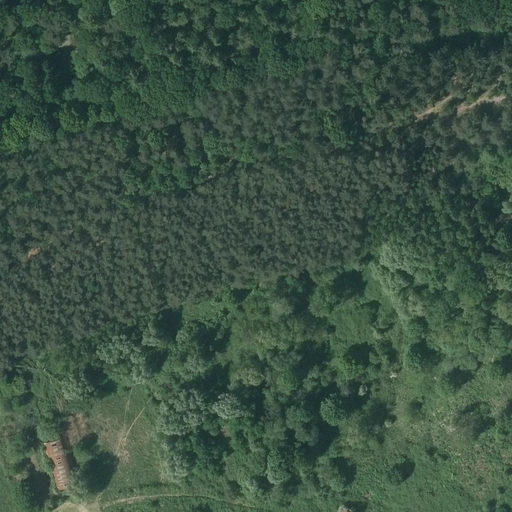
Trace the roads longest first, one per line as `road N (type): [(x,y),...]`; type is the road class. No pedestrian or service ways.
road 1 (track): [(511,80),(467,88),(349,140),(131,200),(0,266)]
road 2 (track): [(0,116),(502,0)]
